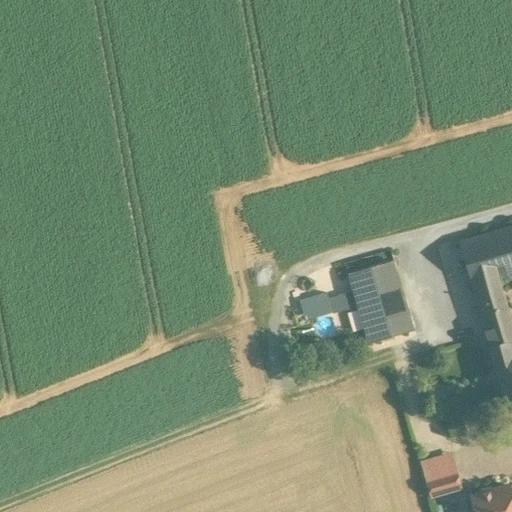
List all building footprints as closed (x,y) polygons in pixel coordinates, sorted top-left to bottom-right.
[(511,226),(461,242),(474,287),(494,282),(511,276),(511,226)] [(395,262),(351,273),(371,343),(415,331),(395,262)] [(494,282),(474,287),(483,317),(502,311),(494,282)] [(507,325),(502,311),(483,317),(486,331),(507,325)] [(507,325),(486,331),(509,409),(511,408),(511,344),(511,341),(507,325)] [(452,454),(421,463),(432,498),(462,488),(452,454)] [(511,511),(511,495),(509,486),(474,496),(478,511),(511,511)]
